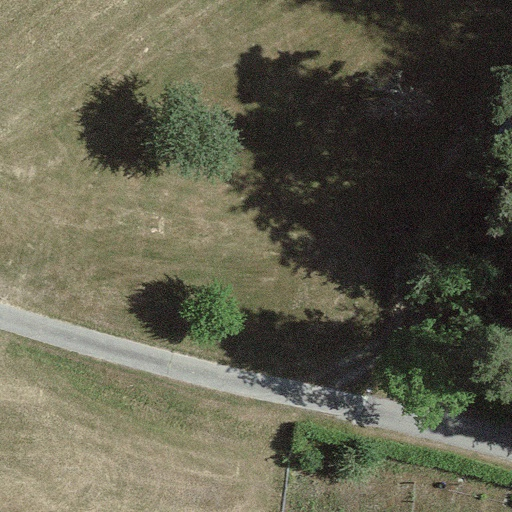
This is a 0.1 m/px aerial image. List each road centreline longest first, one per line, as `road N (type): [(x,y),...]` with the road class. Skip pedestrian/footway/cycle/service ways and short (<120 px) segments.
road 1 (unclassified): [(511,452),(0,315)]
road 2 (track): [(326,400),(467,127),(511,86)]
road 3 (track): [(511,301),(362,331)]
